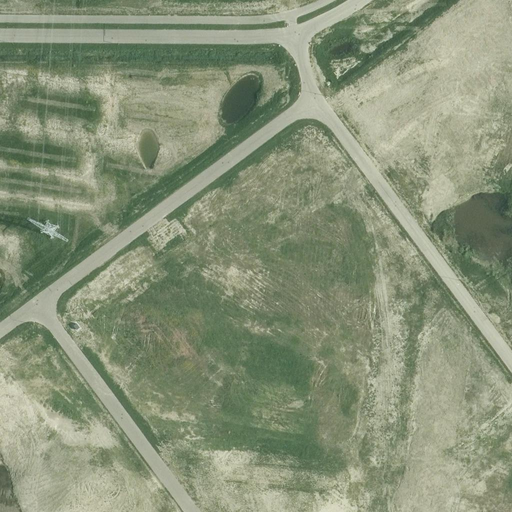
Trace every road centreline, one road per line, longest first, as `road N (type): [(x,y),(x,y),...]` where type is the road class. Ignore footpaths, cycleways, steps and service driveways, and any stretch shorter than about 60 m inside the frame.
road 1 (unclassified): [(38,307),(313,98)]
road 2 (unclassified): [(313,98),(511,361)]
road 3 (unclassified): [(295,33),(0,35)]
road 4 (unclassified): [(38,307),(194,511)]
